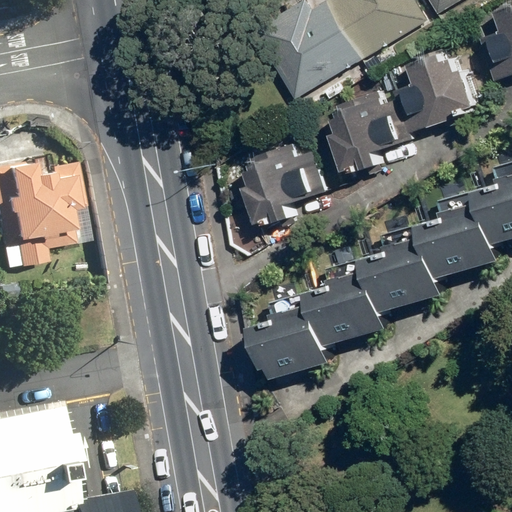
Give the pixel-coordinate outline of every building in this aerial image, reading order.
[(423,16),(413,0),(319,0),(308,7),(304,0),(294,0),(250,27),(292,95),(423,16)] [(448,0),(426,0),(433,10),(448,0)] [(499,29),(475,34),(486,78),(511,71),(511,3),(494,8),(499,29)] [(413,80),(392,86),(403,129),(456,115),(454,107),(473,102),(464,67),(457,69),(454,58),(446,60),(444,52),(408,61),(413,80)] [(337,129),(333,131),(344,165),(364,158),(367,166),(383,161),(378,145),(405,137),(392,96),(383,99),(381,94),(378,95),(376,87),(343,98),(346,107),(340,109),(342,114),(333,116),(337,129)] [(251,182),(247,183),(257,217),(278,210),(281,218),(297,213),(292,198),(319,189),(306,149),(296,152),(295,147),(292,148),(289,140),(257,150),(260,159),(254,161),(255,166),(247,168),(251,182)] [(39,245),(72,239),(66,205),(78,203),(70,160),(29,168),(27,158),(0,162),(0,261),(1,265),(42,258),(39,245)] [(511,170),(491,177),(506,221),(511,218),(511,170)] [(494,190),(430,211),(445,255),(509,234),(494,190)] [(434,226),(371,247),(385,291),(449,270),(434,226)] [(375,266),(312,287),(326,331),(390,310),(375,266)] [(316,303),(252,324),(267,368),(330,347),(316,303)] [(0,511),(80,511),(60,401),(0,411),(0,511)]
